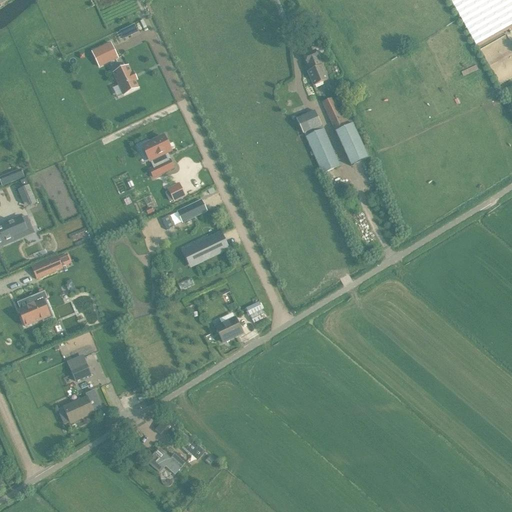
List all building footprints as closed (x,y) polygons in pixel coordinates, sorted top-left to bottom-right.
[(448,0),(474,46),(511,25),(511,1),(511,0),(448,0)] [(295,14),(288,17),(293,28),(300,25),(295,14)] [(127,29),(120,32),(123,40),(130,36),(127,29)] [(110,44),(92,53),(99,67),(117,58),(110,44)] [(321,66),(319,60),(320,60),(316,51),(303,56),(307,65),(308,64),(311,71),(307,72),(314,87),(328,80),(322,66),(321,66)] [(128,67),(113,74),(124,95),(138,88),(135,81),(137,80),(133,73),(131,74),(128,67)] [(322,103),(350,165),(351,166),(368,159),(352,124),(346,109),(338,113),(332,99),(322,103)] [(304,134),(305,137),(322,174),(340,166),(323,129),(321,126),(322,126),(315,111),(296,120),(303,135),(304,134)] [(164,138),(143,148),(149,161),(150,161),(153,168),(150,170),(154,178),(173,168),(170,161),(169,161),(165,154),(171,151),(164,138)] [(21,170),(15,172),(18,179),(24,177),(21,170)] [(22,186),(17,188),(25,209),(36,204),(26,179),(20,181),(22,186)] [(170,192),(166,194),(170,201),(173,200),(174,202),(185,197),(179,184),(168,190),(170,192)] [(201,201),(180,211),(185,222),(206,212),(201,201)] [(0,247),(13,242),(11,237),(31,228),(27,217),(21,219),(20,217),(4,224),(5,228),(1,230),(1,229),(0,229),(0,247)] [(168,217),(162,220),(167,231),(173,228),(168,217)] [(220,234),(187,250),(195,265),(227,250),(220,234)] [(67,254),(57,258),(61,268),(71,263),(67,254)] [(57,257),(33,268),(37,279),(62,269),(61,268),(57,258),(57,257)] [(33,305),(19,311),(25,327),(42,320),(43,323),(54,318),(46,300),(48,300),(44,292),(30,298),(33,305)] [(259,303),(246,309),(250,316),(263,310),(259,303)] [(263,310),(250,316),(253,324),(266,318),(263,310)] [(231,336),(242,331),(235,319),(216,328),(223,343),(232,338),(231,336)] [(83,358),(68,364),(76,382),(91,375),(83,358)] [(87,394),(86,395),(87,397),(94,412),(102,409),(100,405),(94,391),(87,394)] [(87,397),(63,408),(69,422),(85,415),(86,417),(94,413),(94,412),(87,397)] [(167,440),(176,431),(164,420),(159,427),(157,426),(151,433),(155,437),(159,433),(167,440)] [(205,453),(189,439),(182,447),(198,461),(205,453)] [(175,454),(171,459),(160,449),(147,463),(159,473),(165,467),(175,475),(185,463),(175,454)]
